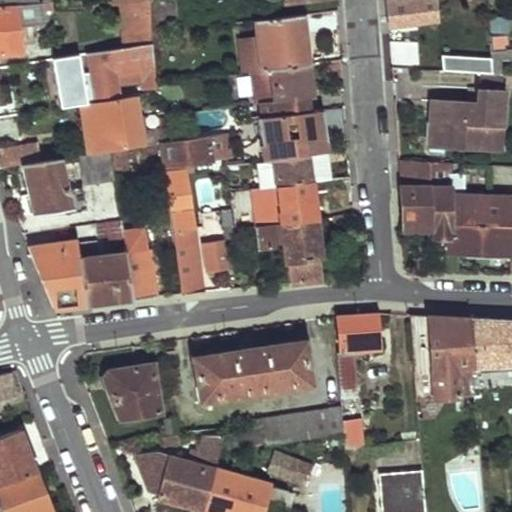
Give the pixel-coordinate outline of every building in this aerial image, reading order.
[(125,45),(153,41),(152,32),(150,0),(121,0),(121,1),(125,45)] [(150,0),(152,32),(168,30),(177,29),(174,0),(150,0)] [(388,0),(390,24),(439,19),(437,0),(388,0)] [(0,51),(23,49),(19,22),(43,18),(40,1),(0,3),(0,51)] [(263,69),(308,63),(302,14),(256,19),(258,34),(263,69)] [(153,41),(154,48),(170,47),(168,30),(152,32),(153,41)] [(256,70),(263,69),(258,34),(239,37),(243,71),(256,70)] [(511,41),(504,41),(504,38),(508,38),(508,34),(489,36),(492,76),(504,76),(503,61),(511,60),(511,41)] [(95,96),(119,92),(116,81),(132,79),(131,66),(144,65),(146,89),(157,87),(154,48),(153,41),(125,45),(88,51),(91,72),(94,85),(95,96)] [(464,59),(465,76),(482,76),(482,60),(464,59)] [(309,80),(308,63),(263,69),(256,70),(259,100),(263,100),(264,115),(307,110),(306,97),(304,80),(309,80)] [(81,74),(82,87),(94,85),(91,72),(81,74)] [(24,92),(26,111),(38,109),(35,90),(24,92)] [(0,114),(26,111),(24,92),(0,96),(0,114)] [(432,104),(429,148),(500,152),(503,94),(478,93),(477,106),(456,105),(432,104)] [(113,148),(160,140),(158,127),(147,129),(145,114),(140,115),(138,94),(96,100),(101,137),(86,139),(89,152),(113,148)] [(86,139),(101,137),(96,100),(81,102),(86,139)] [(264,115),(259,115),(261,142),(262,142),(263,158),(308,153),(326,151),(325,140),(327,140),(326,132),(322,133),(319,109),(307,110),(264,115)] [(177,114),(160,116),(162,140),(179,138),(177,114)] [(210,135),(214,157),(226,155),(226,158),(233,157),(230,132),(210,135)] [(162,140),(163,165),(214,157),(210,135),(179,138),(162,140)] [(115,172),(163,165),(162,140),(160,140),(113,148),(115,172)] [(0,165),(23,162),(47,159),(45,142),(0,149),(0,165)] [(82,176),(115,172),(113,148),(89,152),(79,153),(82,176)] [(326,151),(308,153),(312,181),(329,179),(326,151)] [(255,159),(259,188),(277,185),(312,181),(308,153),(263,158),(255,159)] [(34,212),(74,206),(63,156),(47,159),(23,162),(34,212)] [(401,161),(406,229),(432,230),(432,237),(448,237),(447,251),(511,253),(511,197),(451,195),(453,163),(401,161)] [(165,173),(181,292),(200,290),(187,181),(185,175),(180,171),(165,173)] [(265,208),(267,224),(316,217),(312,181),(277,185),(280,206),(265,208)] [(336,215),(337,224),(355,224),(354,212),(336,215)] [(285,245),(289,281),(323,278),(316,217),(267,224),(258,225),(261,248),(285,245)] [(112,299),(134,297),(123,230),(122,219),(97,223),(99,234),(110,232),(112,251),(80,255),(87,302),(112,299)] [(134,297),(156,294),(150,248),(147,248),(145,227),(123,230),(134,297)] [(67,304),(87,302),(80,255),(77,236),(28,245),(54,306),(67,304)] [(230,270),(226,242),(202,245),(206,273),(230,270)] [(411,312),(390,311),(393,362),(415,360),(411,312)] [(473,359),(470,315),(442,314),(411,312),(415,360),(417,392),(476,387),(473,359)] [(340,350),(336,350),(339,381),(357,379),(355,359),(350,360),(349,349),(382,347),(378,313),(336,315),(340,350)] [(511,317),(497,317),(470,315),(473,359),(511,360),(511,317)] [(305,337),(195,353),(201,397),(310,379),(305,337)] [(110,366),(106,376),(122,416),(160,410),(153,360),(110,366)] [(415,360),(393,362),(396,389),(408,388),(408,392),(417,392),(415,360)] [(11,371),(0,373),(0,396),(15,393),(11,371)] [(357,379),(339,381),(340,393),(358,391),(357,379)] [(341,404),(261,416),(263,424),(266,441),(343,431),(343,419),(341,404)] [(177,415),(166,416),(169,435),(180,433),(177,415)] [(356,418),(343,419),(343,431),(345,448),(359,447),(356,418)] [(230,429),(232,446),(266,441),(263,424),(230,429)] [(21,427),(0,435),(0,482),(37,469),(21,427)] [(159,489),(157,494),(203,507),(225,434),(204,436),(200,455),(209,457),(208,465),(168,454),(156,451),(136,455),(148,486),(159,489)] [(225,434),(203,507),(219,511),(265,511),(273,484),(218,468),(225,434)] [(279,444),(270,470),(306,483),(311,469),(313,462),(317,450),(298,444),(296,450),(279,444)] [(52,511),(37,469),(0,482),(0,498),(5,511),(52,511)] [(426,511),(423,472),(380,476),(383,511),(426,511)]
